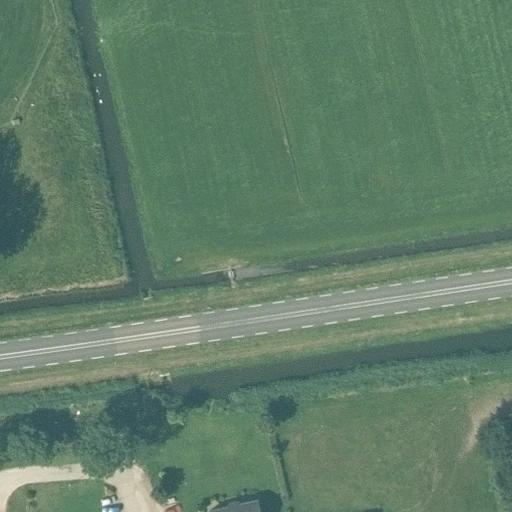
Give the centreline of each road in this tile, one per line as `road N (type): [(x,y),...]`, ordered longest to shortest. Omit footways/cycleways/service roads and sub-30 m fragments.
road 1 (primary): [(0,355),(511,280)]
road 2 (unclassified): [(511,97),(177,145),(158,139),(151,125),(123,0)]
road 3 (unclassified): [(0,479),(120,473)]
